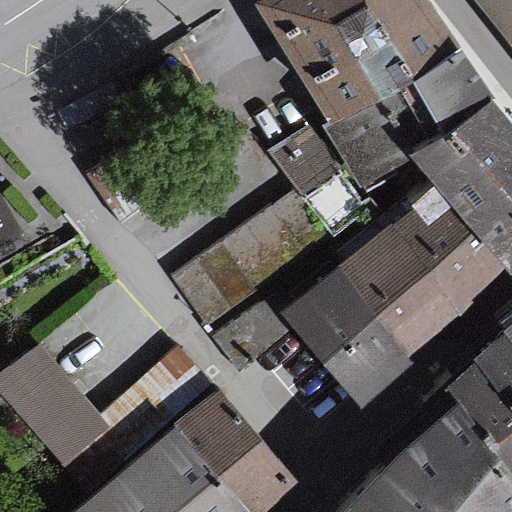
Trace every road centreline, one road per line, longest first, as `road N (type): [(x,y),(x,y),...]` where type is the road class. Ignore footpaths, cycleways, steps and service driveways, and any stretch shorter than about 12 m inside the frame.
road 1 (residential): [(0,90),(327,480)]
road 2 (residential): [(327,480),(511,279)]
